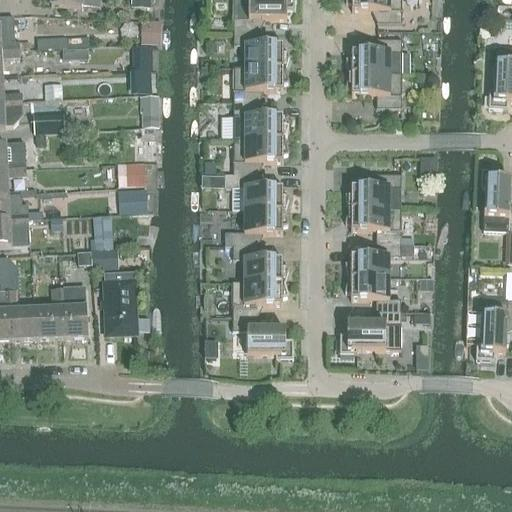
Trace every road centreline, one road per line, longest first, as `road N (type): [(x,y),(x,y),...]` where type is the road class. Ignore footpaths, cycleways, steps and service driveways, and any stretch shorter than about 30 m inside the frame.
road 1 (residential): [(320,387),(317,142)]
road 2 (residential): [(320,387),(489,388),(511,400)]
road 3 (residential): [(317,142),(511,144)]
road 4 (residential): [(317,142),(318,0)]
road 5 (residential): [(0,380),(71,377),(120,387)]
